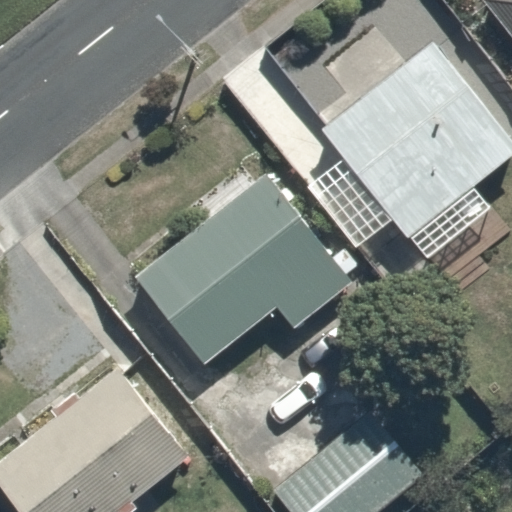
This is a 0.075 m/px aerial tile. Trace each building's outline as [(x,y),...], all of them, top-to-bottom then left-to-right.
[(511,0),(482,0),(511,38),(511,0)] [(323,125),(409,237),(511,158),(511,134),(438,37),(323,125)] [(145,267),(216,360),(281,311),(292,325),(355,277),(274,170),(145,267)] [(483,189),(427,225),(448,258),(504,221),(483,189)] [(511,258),(511,259),(474,291),(511,336),(511,258)] [(508,359),(470,318),(438,348),(475,389),(508,359)] [(0,478),(26,511),(115,511),(188,456),(114,362),(0,449),(0,478)] [(364,398),(260,486),(281,511),(370,511),(423,468),(364,398)]
